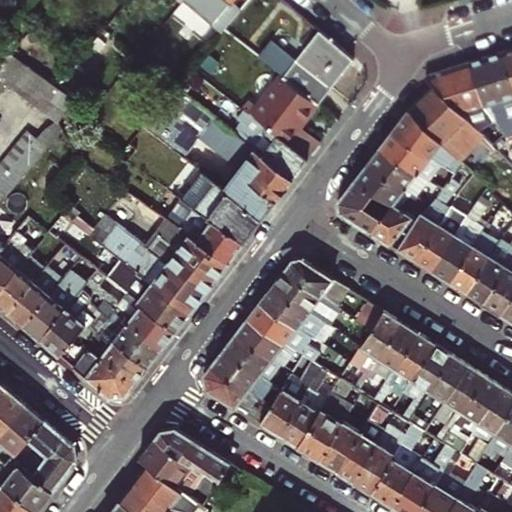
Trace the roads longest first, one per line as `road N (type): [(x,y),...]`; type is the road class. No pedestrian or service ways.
road 1 (residential): [(296,215),(511,356)]
road 2 (residential): [(357,511),(161,390)]
road 3 (residential): [(161,390),(296,215)]
road 4 (residential): [(296,215),(405,62)]
road 5 (residential): [(0,343),(120,445)]
